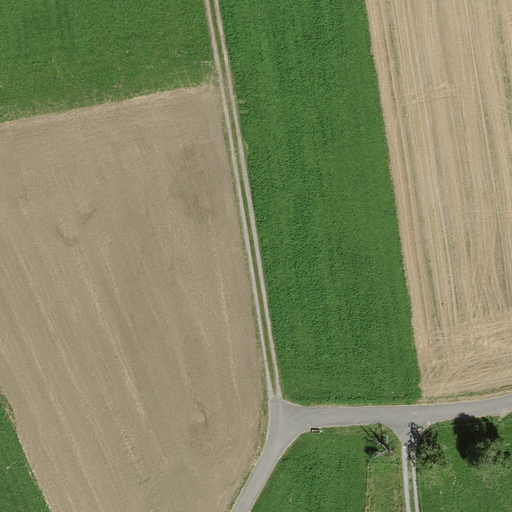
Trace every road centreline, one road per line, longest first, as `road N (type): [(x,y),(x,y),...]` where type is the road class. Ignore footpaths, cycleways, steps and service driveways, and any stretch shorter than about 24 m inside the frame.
road 1 (track): [(290,427),(271,384),(208,0)]
road 2 (track): [(243,511),(290,427),(511,402)]
